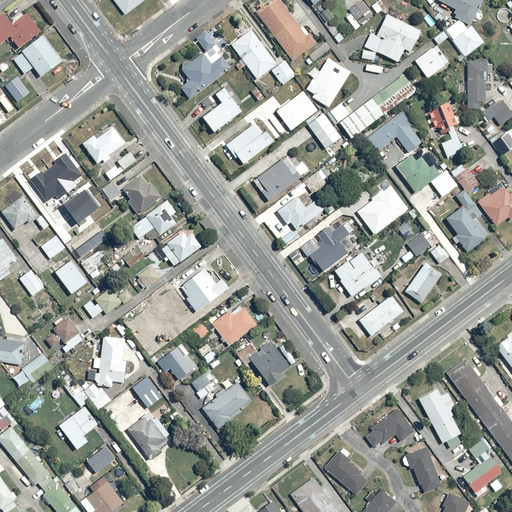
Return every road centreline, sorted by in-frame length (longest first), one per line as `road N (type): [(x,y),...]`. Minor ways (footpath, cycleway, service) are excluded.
road 1 (secondary): [(358,390),(117,66)]
road 2 (secondary): [(197,511),(358,390)]
road 3 (secondary): [(358,390),(511,274)]
road 4 (residential): [(0,155),(117,66)]
